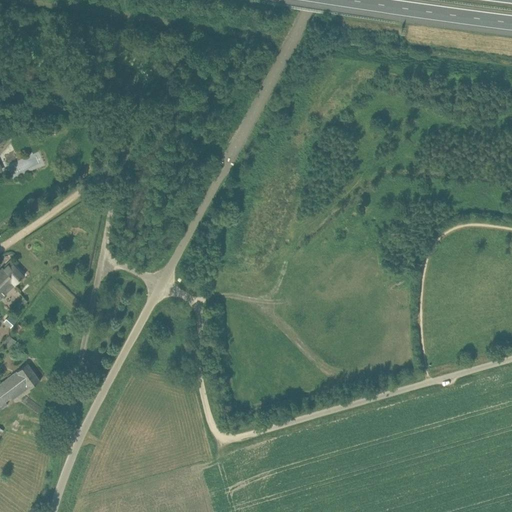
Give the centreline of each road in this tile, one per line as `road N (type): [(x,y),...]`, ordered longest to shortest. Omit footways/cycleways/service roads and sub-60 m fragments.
road 1 (unclassified): [(429,381),(226,435),(205,390),(199,301),(161,281)]
road 2 (unclassified): [(161,281),(310,0)]
road 3 (unclassified): [(68,434),(92,416),(161,281)]
road 4 (unclassified): [(68,434),(103,258)]
road 5 (motorway): [(345,0),(511,22)]
road 6 (unclassified): [(0,249),(92,192),(118,185)]
